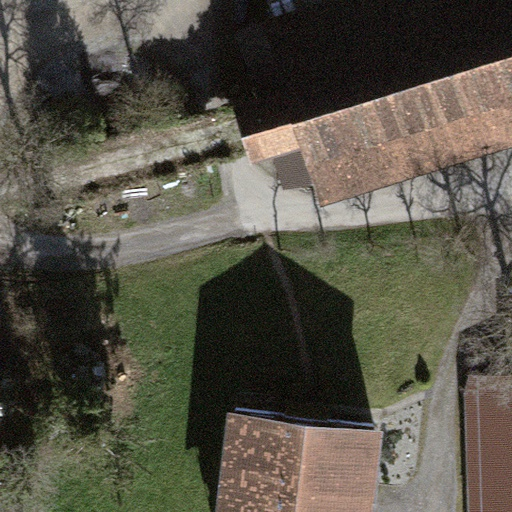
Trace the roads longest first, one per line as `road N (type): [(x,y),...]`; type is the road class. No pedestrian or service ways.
road 1 (unclassified): [(0,247),(109,253),(260,213),(511,189)]
road 2 (track): [(5,15),(163,17),(260,213)]
